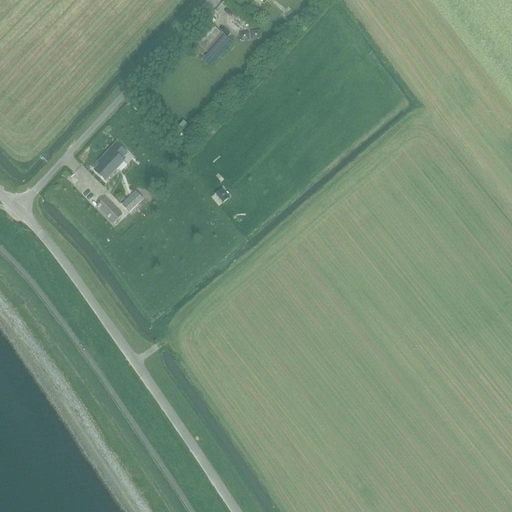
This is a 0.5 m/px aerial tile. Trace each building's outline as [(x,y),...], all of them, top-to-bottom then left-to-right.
[(292,13),(286,19),(294,26),(300,20),(292,13)] [(193,47),(202,55),(205,52),(208,54),(225,36),(213,25),(217,21),(214,19),(210,23),(210,22),(193,41),(196,43),(193,47)] [(169,137),(174,141),(188,126),(184,122),(169,137)] [(106,181),(124,161),(121,159),(127,153),(116,143),(105,155),(107,157),(95,171),(106,181)] [(222,188),(215,194),(223,203),(230,198),(222,188)] [(131,197),(122,206),(129,213),(138,205),(131,197)] [(113,224),(122,215),(105,198),(97,206),(113,224)] [(127,228),(133,235),(150,220),(143,213),(127,228)]
